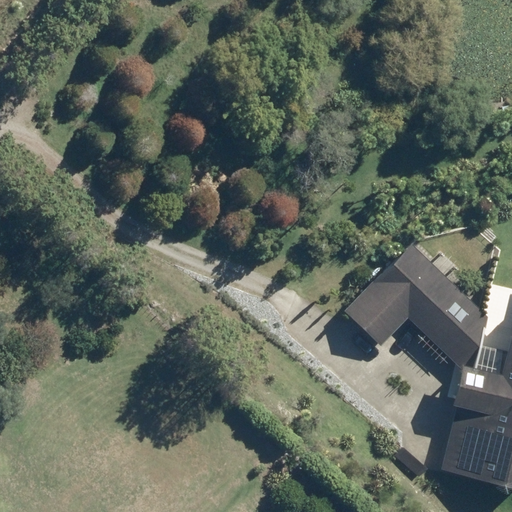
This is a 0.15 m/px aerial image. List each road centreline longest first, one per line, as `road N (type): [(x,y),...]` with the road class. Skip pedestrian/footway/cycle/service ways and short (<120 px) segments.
road 1 (track): [(0,138),(12,135),(40,174),(190,261),(292,302),(427,426)]
road 2 (track): [(12,135),(127,0)]
